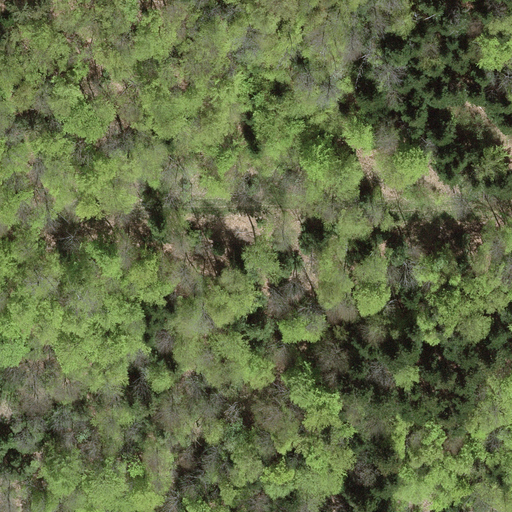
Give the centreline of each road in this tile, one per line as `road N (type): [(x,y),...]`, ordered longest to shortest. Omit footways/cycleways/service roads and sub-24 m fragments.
road 1 (track): [(511,199),(113,204),(0,216)]
road 2 (track): [(129,511),(462,204)]
